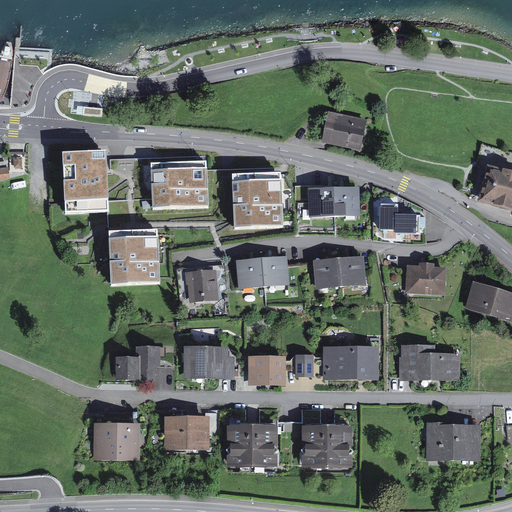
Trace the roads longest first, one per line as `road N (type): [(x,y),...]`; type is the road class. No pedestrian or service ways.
road 1 (residential): [(511,398),(110,397),(0,358)]
road 2 (unclassified): [(511,74),(327,52),(150,89),(70,79),(47,92),(43,129)]
road 3 (secondary): [(468,222),(403,183),(320,158),(188,137),(43,129)]
road 4 (residential): [(175,257),(314,241),(439,249),(468,222)]
road 5 (tertiary): [(60,511),(215,511)]
